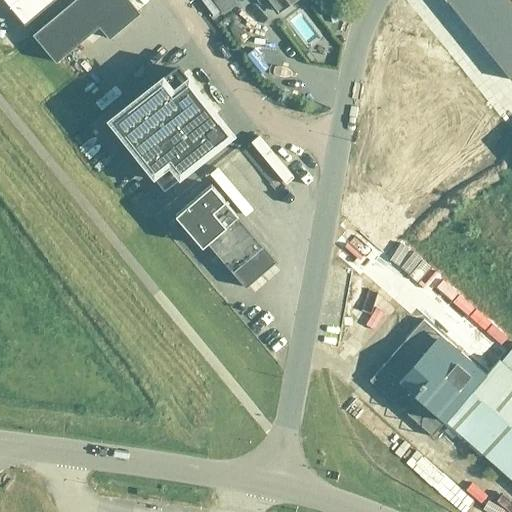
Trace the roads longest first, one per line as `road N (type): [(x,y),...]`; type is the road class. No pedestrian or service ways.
road 1 (unclassified): [(276,487),(339,143)]
road 2 (unclassified): [(276,487),(0,445)]
road 3 (unclassified): [(175,0),(264,119),(339,143)]
road 4 (unclassified): [(339,143),(353,58),(377,0)]
